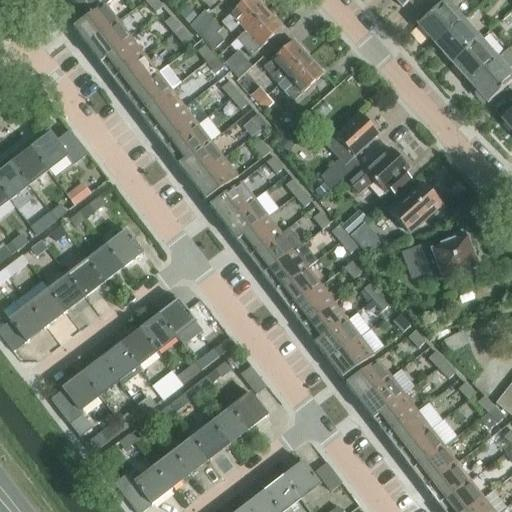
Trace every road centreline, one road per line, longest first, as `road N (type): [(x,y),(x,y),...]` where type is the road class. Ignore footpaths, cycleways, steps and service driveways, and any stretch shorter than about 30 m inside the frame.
road 1 (residential): [(0,58),(34,50),(188,263)]
road 2 (residential): [(511,199),(328,0)]
road 3 (residential): [(188,263),(317,423)]
road 4 (residential): [(33,389),(188,263)]
road 5 (residential): [(200,511),(317,423)]
